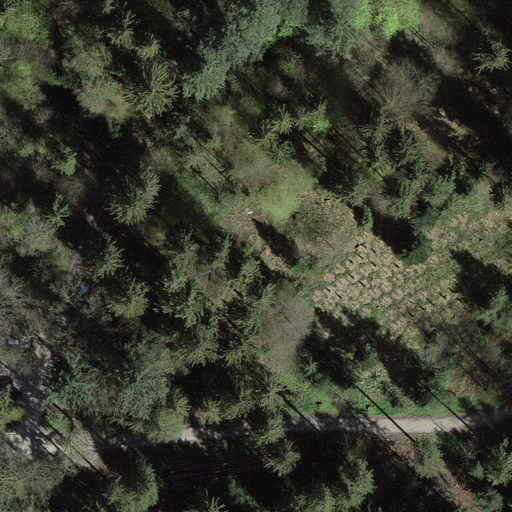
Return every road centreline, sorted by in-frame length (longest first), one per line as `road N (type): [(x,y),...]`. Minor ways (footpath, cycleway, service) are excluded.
road 1 (track): [(233,0),(111,160),(18,440),(0,443)]
road 2 (track): [(18,440),(169,440),(511,413)]
